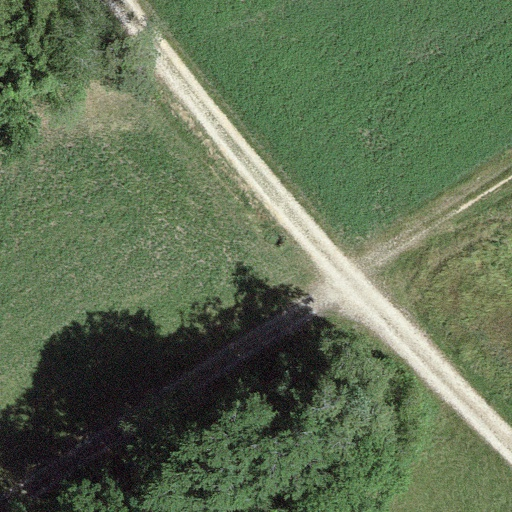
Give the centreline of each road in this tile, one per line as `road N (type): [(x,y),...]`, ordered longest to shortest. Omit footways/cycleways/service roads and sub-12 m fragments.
road 1 (track): [(511,451),(347,287),(110,0)]
road 2 (track): [(347,287),(160,422),(13,511)]
road 3 (track): [(347,287),(511,181)]
